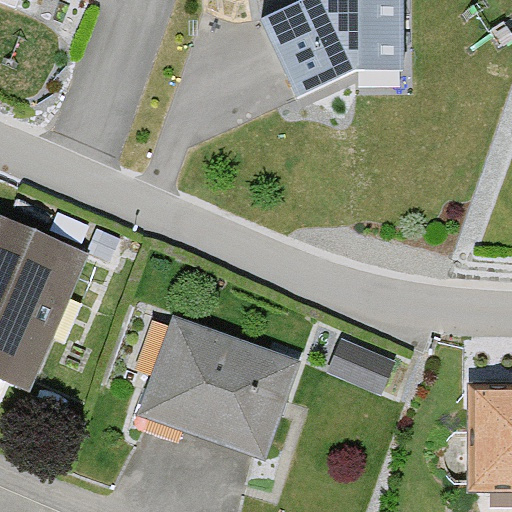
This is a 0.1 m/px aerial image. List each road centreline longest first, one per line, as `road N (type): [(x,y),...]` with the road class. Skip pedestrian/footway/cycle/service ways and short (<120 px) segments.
road 1 (residential): [(0,149),(391,305),(511,310)]
road 2 (residential): [(111,511),(0,462)]
